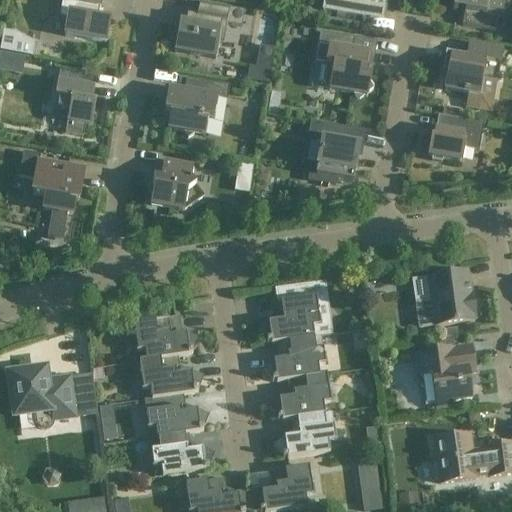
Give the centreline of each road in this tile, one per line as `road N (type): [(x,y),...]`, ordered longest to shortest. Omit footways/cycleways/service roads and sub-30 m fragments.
road 1 (residential): [(101,286),(152,0)]
road 2 (residential): [(375,244),(417,0)]
road 3 (residential): [(240,463),(215,265)]
road 4 (residential): [(215,265),(375,244)]
road 5 (residential): [(375,244),(498,222)]
